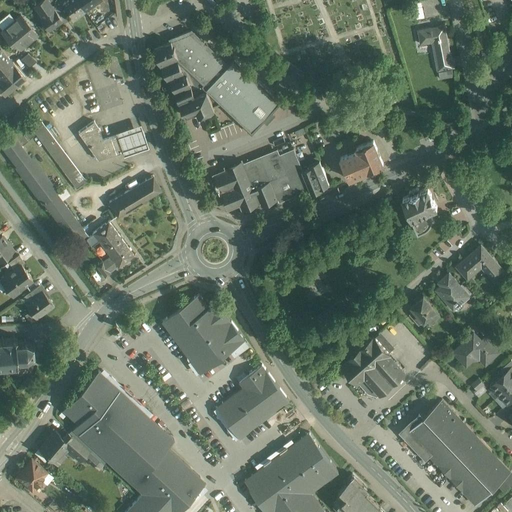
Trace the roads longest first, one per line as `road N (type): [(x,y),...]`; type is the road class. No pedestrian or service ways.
road 1 (residential): [(400,170),(377,131),(312,95),(204,1),(134,26)]
road 2 (residential): [(296,385),(478,228)]
road 3 (residential): [(511,451),(429,373),(347,445)]
road 4 (primary): [(134,26),(154,120),(202,230)]
road 5 (primary): [(97,322),(0,464)]
road 6 (residential): [(248,236),(400,170)]
road 7 (residential): [(1,111),(134,26)]
road 8 (residential): [(0,198),(84,309)]
road 9 (residential): [(486,132),(453,0)]
road 10 (primary): [(226,270),(296,385)]
